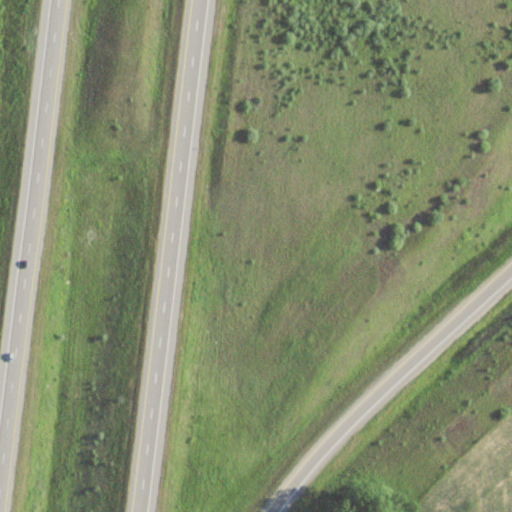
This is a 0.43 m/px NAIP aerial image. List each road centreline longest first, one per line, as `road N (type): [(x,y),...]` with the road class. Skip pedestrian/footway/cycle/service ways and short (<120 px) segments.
road 1 (motorway): [(136,511),(196,0)]
road 2 (motorway): [(54,0),(0,466)]
road 3 (motorway): [(267,511),(329,436),(511,263)]
